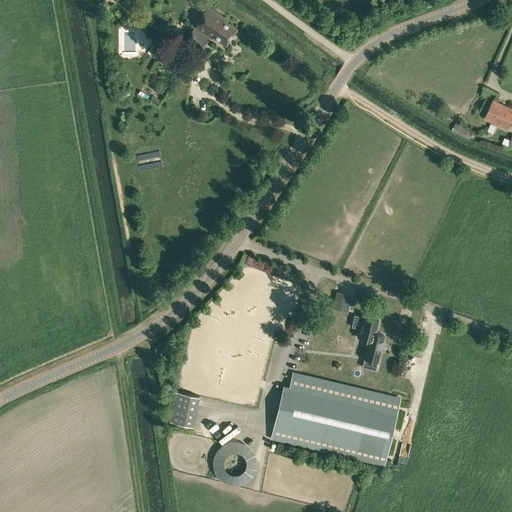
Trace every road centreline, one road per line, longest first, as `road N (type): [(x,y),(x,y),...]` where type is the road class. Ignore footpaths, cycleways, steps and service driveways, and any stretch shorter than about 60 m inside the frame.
road 1 (track): [(61,0),(145,511)]
road 2 (secondary): [(0,399),(112,350),(193,293),(236,242),(353,61)]
road 3 (track): [(511,179),(434,145),(337,85)]
road 4 (track): [(173,511),(147,329)]
road 5 (secondary): [(353,61),(390,34),(479,0)]
